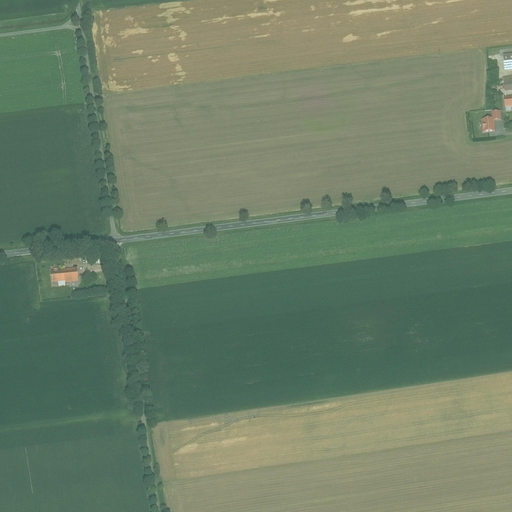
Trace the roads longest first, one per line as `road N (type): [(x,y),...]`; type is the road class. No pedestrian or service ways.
road 1 (tertiary): [(114,241),(511,191)]
road 2 (residential): [(114,241),(156,511)]
road 3 (residential): [(76,0),(114,241)]
